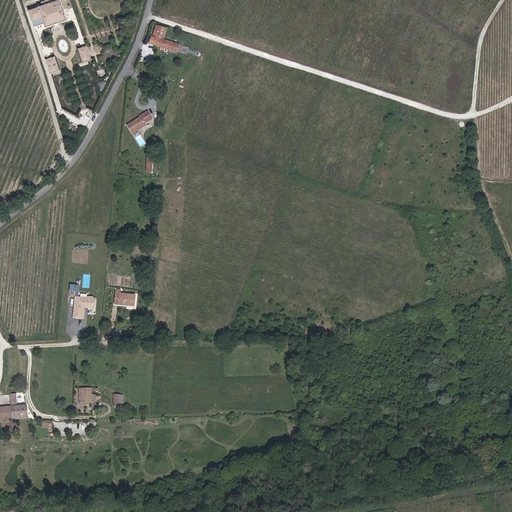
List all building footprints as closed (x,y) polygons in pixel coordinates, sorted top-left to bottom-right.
[(66,22),(59,1),(27,11),(30,22),(40,18),(44,29),(66,22)] [(164,26),(154,23),(151,32),(154,33),(154,35),(149,34),(147,41),(171,47),(172,41),(158,36),(158,34),(161,35),(164,26)] [(33,32),(42,28),(41,24),(31,27),(33,32)] [(90,60),(86,47),(77,50),(81,63),(90,60)] [(58,71),(53,57),(44,60),(49,74),(58,71)] [(134,118),(120,127),(125,135),(139,126),(138,125),(146,119),(141,112),(133,117),(134,118)] [(139,126),(125,135),(126,137),(140,128),(139,126)] [(125,301),(134,302),(135,293),(121,292),(121,281),(115,282),(114,296),(118,296),(118,303),(125,303),(125,301)] [(72,284),(71,292),(80,292),(81,284),(72,284)] [(83,318),(83,309),(83,308),(84,307),(85,307),(94,308),(94,298),(93,298),(91,297),(88,297),(86,298),(75,297),(74,318),(83,318)] [(438,359),(444,356),(442,348),(435,350),(438,359)] [(80,401),(96,400),(96,393),(92,393),(92,389),(96,389),(96,387),(80,387),(80,401)] [(15,397),(17,397),(17,390),(12,390),(12,395),(13,404),(13,416),(28,415),(27,403),(16,404),(15,397)] [(0,416),(13,416),(13,404),(0,404),(0,416)]
